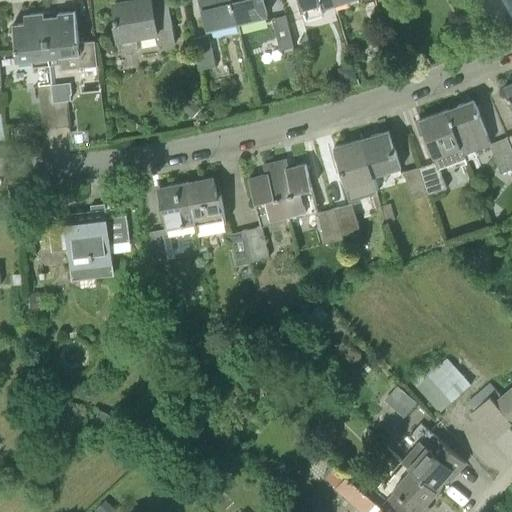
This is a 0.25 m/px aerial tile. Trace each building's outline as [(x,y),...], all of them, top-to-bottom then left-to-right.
[(140,45),(139,38),(157,35),(159,45),(176,42),(168,0),(153,3),(152,0),(132,0),(115,3),(117,18),(115,18),(116,24),(114,24),(117,42),(118,48),(123,51),(137,49),(140,45)] [(201,0),(209,30),(241,22),(235,0),(201,0)] [(235,0),(241,22),(268,15),(263,0),(235,0)] [(323,9),(338,4),(336,0),(301,0),(307,17),(324,12),(323,9)] [(96,42),(80,43),(76,11),(59,13),(60,16),(45,17),(50,58),(61,57),(61,56),(62,56),(64,71),(99,67),(96,42)] [(50,58),(45,17),(45,12),(25,15),(26,22),(14,24),(18,62),(50,58)] [(281,49),(294,46),(286,15),(272,19),(281,49)] [(200,69),(216,65),(210,34),(193,38),(200,69)] [(43,129),(57,127),(54,94),(53,84),(39,86),(43,129)] [(54,94),(57,127),(71,126),(68,100),(61,100),(61,93),(54,94)] [(490,144),(491,143),(474,99),(447,109),(465,157),(466,161),(478,156),(475,149),(490,144)] [(420,120),(436,162),(438,167),(439,167),(465,157),(447,109),(420,120)] [(374,175),(401,167),(396,150),(395,150),(389,130),(362,139),(374,175)] [(511,168),(511,148),(507,137),(491,143),(490,144),(501,173),(511,168)] [(335,147),(347,188),(348,187),(349,193),(358,190),(363,208),(375,204),(373,197),(379,195),(374,180),(375,179),(374,175),(362,139),(335,147)] [(290,219),(318,212),(319,212),(318,209),(306,163),(287,168),(285,159),(275,161),(290,219)] [(262,226),(290,219),(275,161),(266,164),(268,173),(249,178),(261,225),(261,226),(262,226)] [(447,187),(439,167),(438,167),(436,162),(420,167),(428,193),(447,187)] [(428,193),(420,167),(404,172),(412,198),(428,193)] [(195,224),(226,219),(221,194),(218,195),(214,176),(187,182),(195,224)] [(165,203),(162,203),(167,229),(195,224),(187,182),(162,186),(165,203)] [(387,222),(396,219),(391,202),(382,205),(387,222)] [(113,264),(110,241),(131,238),(128,213),(107,216),(105,203),(91,205),(92,212),(65,215),(67,231),(56,232),(58,249),(68,248),(71,269),(113,264)] [(336,207),(344,239),(351,237),(350,232),(361,230),(353,203),(336,207)] [(344,239),(336,207),(319,212),(318,212),(326,243),(344,239)] [(246,229),(253,261),(270,256),(262,226),(261,226),(261,225),(246,229)] [(253,261),(246,229),(230,233),(237,265),(253,261)] [(164,234),(150,237),(154,263),(169,260),(164,234)] [(440,412),(472,383),(449,358),(439,366),(434,360),(427,368),(412,381),(440,412)] [(511,458),(511,457),(511,427),(510,426),(511,423),(511,386),(502,395),(491,382),(467,401),(474,410),(471,413),(511,458)] [(387,396),(406,414),(419,401),(401,383),(387,396)] [(405,463),(435,488),(446,476),(450,480),(466,462),(432,432),(427,426),(419,437),(421,439),(402,461),(405,463)] [(381,506),(387,511),(426,511),(431,507),(426,503),(437,490),(435,488),(405,463),(387,483),(384,480),(375,490),(386,500),(381,506)] [(387,511),(381,506),(337,465),(326,477),(362,511),(360,511),(387,511)]
